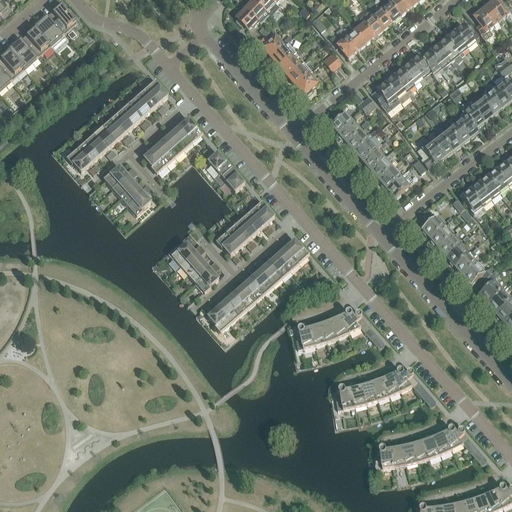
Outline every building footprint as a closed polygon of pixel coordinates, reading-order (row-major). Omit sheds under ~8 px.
[(267,0),(257,0),(254,4),(267,17),(270,13),(271,14),(276,8),(267,0)] [(267,0),(276,8),(281,2),(282,0),(285,0),(287,1),(288,0),(267,0)] [(401,20),(409,13),(398,0),(396,0),(389,6),(401,20)] [(398,0),(409,13),(418,6),(413,0),(398,0)] [(354,5),(350,1),(345,5),(349,9),(354,5)] [(377,9),(381,13),(392,27),(401,20),(389,6),(386,2),(377,9)] [(510,19),(510,18),(497,2),(494,4),(493,3),(489,7),(490,7),(489,8),(503,25),(506,22),(510,26),(511,23),(511,18),(511,20),(510,19)] [(263,21),(267,17),(254,4),(248,10),(247,9),(245,12),(245,13),(259,26),(263,21)] [(324,4),(316,12),(319,15),(327,8),(324,4)] [(56,15),(49,22),(64,39),(78,27),(66,14),(67,13),(62,6),(54,13),(55,14),(55,13),(56,15)] [(283,15),(286,12),(281,7),(278,10),(283,15)] [(503,25),(489,8),(487,10),(486,9),(481,13),(482,14),(481,14),(494,31),(498,28),(500,31),(505,27),(503,25)] [(392,27),(381,13),(377,9),(369,16),(383,34),(392,27)] [(299,16),(306,22),(310,17),(304,11),(299,16)] [(245,13),(244,12),(241,15),(242,16),(237,22),(238,23),(236,25),(242,30),(244,28),(250,34),(253,31),(254,31),(259,26),(245,13)] [(478,17),(473,20),(480,29),(476,32),(481,39),(486,44),(490,41),(493,38),(494,38),(492,35),(495,32),(494,31),(481,14),(480,15),(480,14),(477,16),(478,17)] [(383,34),(369,16),(368,15),(359,22),(363,27),(375,41),(383,34)] [(64,39),(49,22),(42,28),(40,26),(34,31),(51,50),(64,39)] [(321,37),(326,33),(318,22),(313,26),(321,37)] [(475,44),(479,40),(468,26),(463,29),(462,28),(453,35),(467,51),(476,44),(475,44)] [(366,49),(375,41),(363,27),(355,34),(366,49)] [(51,50),(34,31),(28,36),(28,37),(29,36),(30,38),(23,45),(38,62),(51,50)] [(277,39),(278,38),(274,33),(270,36),(275,41),(277,40),(277,39)] [(357,56),(366,49),(355,34),(346,41),(357,56)] [(462,55),(467,51),(453,35),(448,39),(449,41),(446,43),(459,58),(463,63),(465,66),(468,64),(464,59),(465,59),(462,55)] [(263,51),(275,41),(270,36),(259,46),(263,51)] [(285,49),(279,42),(277,40),(275,41),(263,51),(264,51),(263,52),(269,58),(268,59),(270,62),(271,61),(285,49)] [(348,63),(357,56),(346,41),(337,49),(348,63)] [(463,63),(459,58),(446,43),(443,46),(442,44),(437,49),(450,65),(453,62),(458,67),(463,63)] [(38,62),(23,45),(16,51),(14,49),(8,54),(25,73),(38,62)] [(301,52),(293,59),(285,49),(271,61),(272,62),(271,63),(274,66),(274,65),(280,71),(301,52)] [(445,69),(450,65),(437,49),(431,53),(432,54),(429,56),(442,72),(445,75),(448,72),(445,69)] [(304,56),(301,52),(280,71),(279,72),(282,75),(282,74),(288,80),(301,68),(296,62),(304,56)] [(0,71),(12,85),(25,73),(8,54),(2,59),(2,60),(3,59),(4,61),(0,64),(0,71)] [(425,58),(424,56),(419,60),(418,59),(417,59),(431,76),(434,79),(442,72),(429,56),(426,59),(425,58)] [(337,72),(342,68),(333,57),(328,60),(337,72)] [(426,80),(431,76),(417,59),(412,63),(413,65),(410,67),(427,88),(430,85),(426,80)] [(332,76),(337,72),(328,60),(323,64),(332,76)] [(305,67),(310,62),(310,61),(302,68),(301,68),(288,80),(288,81),(287,82),(290,84),(291,84),(296,90),(310,77),(309,76),(312,74),(305,67)] [(511,65),(510,62),(508,64),(506,62),(500,66),(509,77),(511,74),(511,69),(511,68),(511,66),(511,65)] [(500,67),(495,70),(496,71),(502,79),(504,81),(504,80),(509,77),(500,66),(500,67)] [(423,91),(427,88),(410,67),(407,70),(406,68),(401,73),(414,89),(419,85),(423,91)] [(0,95),(12,85),(0,71),(0,95)] [(409,93),(414,89),(401,73),(395,77),(396,79),(393,81),(412,105),(415,102),(411,98),(412,97),(409,93)] [(311,93),(319,87),(310,77),(296,90),(295,91),(298,94),(299,93),(304,99),(305,98),(307,99),(312,94),(311,93)] [(506,83),(504,80),(504,81),(502,79),(494,85),(511,106),(511,105),(511,90),(507,83),(506,83)] [(412,105),(393,81),(391,83),(389,82),(384,86),(400,107),(402,108),(410,102),(412,105)] [(502,113),(511,106),(494,85),(497,88),(488,95),(502,113)] [(168,101),(160,92),(155,86),(146,94),(159,109),(168,101)] [(388,117),(400,107),(384,86),(376,93),(377,95),(373,98),(388,117)] [(453,103),(462,96),(458,92),(449,98),(453,103)] [(150,116),(159,109),(146,94),(137,101),(150,116)] [(494,119),(502,113),(488,95),(480,102),(494,119)] [(142,124),(150,116),(137,101),(128,109),(142,124)] [(372,115),(377,111),(369,101),(364,106),(372,115)] [(485,126),(494,119),(480,102),(471,108),(485,126)] [(433,112),(436,116),(444,110),(441,105),(433,112)] [(366,119),(372,115),(364,106),(359,110),(362,114),(355,120),(357,123),(365,117),(366,119)] [(485,126),(471,108),(466,112),(464,109),(460,112),(463,116),(476,132),(476,133),(485,126)] [(133,131),(142,124),(128,109),(120,116),(133,131)] [(476,132),(463,116),(460,112),(458,110),(456,112),(460,117),(460,118),(462,120),(456,124),(470,142),(479,136),(476,133),(476,132)] [(426,117),(430,122),(436,117),(432,112),(426,117)] [(413,122),(418,118),(414,114),(409,118),(413,122)] [(125,139),(133,131),(120,116),(111,124),(125,139)] [(339,139),(355,125),(346,116),(336,125),(335,124),(332,127),(333,128),(331,129),(339,139)] [(420,130),(424,127),(419,121),(415,125),(420,130)] [(116,146),(125,139),(111,124),(103,131),(116,146)] [(202,139),(196,133),(188,124),(179,132),(193,147),(202,139)] [(462,149),(470,142),(456,124),(448,131),(462,149)] [(347,147),(363,134),(355,125),(339,139),(340,139),(339,140),(343,144),(344,143),(347,147)] [(107,154),(116,146),(103,131),(94,139),(107,154)] [(453,155),(462,149),(448,131),(439,138),(453,155)] [(184,155),(193,147),(179,132),(171,140),(184,155)] [(370,143),(378,136),(375,133),(370,137),(369,137),(367,139),(363,134),(347,147),(348,149),(347,149),(351,153),(352,152),(355,156),(370,143)] [(445,162),(453,155),(439,138),(430,144),(445,162)] [(99,161),(107,154),(94,139),(86,146),(99,161)] [(175,162),(184,155),(171,140),(162,147),(175,162)] [(356,157),(355,158),(358,162),(359,161),(363,165),(378,152),(380,150),(382,148),(374,140),(370,143),(355,156),(356,157)] [(436,169),(445,162),(430,144),(416,155),(422,162),(420,163),(422,165),(428,172),(435,167),(436,169)] [(90,169),(99,161),(86,146),(77,154),(90,169)] [(167,170),(175,162),(162,147),(154,155),(167,170)] [(378,152),(363,165),(363,166),(367,169),(366,170),(369,174),(370,174),(371,174),(386,161),(378,152)] [(81,177),(90,169),(77,154),(68,162),(81,177)] [(158,178),(167,170),(154,155),(145,163),(158,178)] [(386,161),(371,174),(375,178),(374,179),(377,183),(378,182),(379,183),(381,181),(394,170),(396,168),(397,167),(392,161),(396,158),(396,157),(393,155),(386,161)] [(231,173),(226,167),(218,158),(208,166),(219,178),(214,182),(217,185),(231,173)] [(421,178),(426,174),(419,164),(413,168),(421,178)] [(508,190),(511,187),(511,177),(504,167),(496,174),(508,190)] [(381,181),(379,183),(380,185),(383,187),(382,188),(385,192),(386,191),(387,192),(390,189),(402,179),(394,170),(381,181)] [(128,181),(120,172),(105,185),(113,194),(128,181)] [(245,188),(234,176),(231,173),(217,185),(220,188),(225,184),(235,196),(245,188)] [(500,197),(508,190),(496,174),(487,180),(500,197)] [(390,189),(387,192),(395,201),(397,200),(398,201),(401,198),(400,197),(414,185),(405,176),(402,179),(390,189)] [(491,204),(500,197),(487,180),(479,187),(491,204)] [(120,202),(135,189),(128,181),(113,194),(120,202)] [(483,210),(491,204),(479,187),(470,194),(478,204),(483,210)] [(128,211),(143,198),(135,189),(120,202),(128,211)] [(483,210),(478,204),(470,194),(461,200),(474,217),(483,210)] [(136,220),(151,207),(143,198),(128,211),(136,220)] [(460,216),(465,212),(458,203),(453,207),(460,216)] [(274,222),(266,213),(261,207),(252,215),(265,230),(274,222)] [(257,237),(265,230),(252,215),(244,222),(257,237)] [(430,242),(446,228),(438,219),(422,232),(424,234),(423,235),(426,239),(427,238),(430,242)] [(248,245),(257,237),(244,222),(235,230),(248,245)] [(473,222),(472,222),(467,227),(471,231),(476,227),(477,226),(473,222)] [(454,238),(454,237),(446,228),(430,242),(431,243),(430,244),(434,248),(435,247),(439,252),(454,238)] [(511,230),(511,229),(502,235),(506,240),(511,235),(511,230)] [(240,252),(248,245),(235,230),(226,237),(240,252)] [(231,260),(240,252),(226,237),(217,245),(231,260)] [(462,247),(454,238),(439,252),(440,253),(439,253),(442,257),(443,257),(447,261),(462,247)] [(308,260),(303,254),(295,245),(286,253),(299,268),(308,260)] [(477,250),(470,256),(462,247),(447,261),(450,265),(449,265),(453,269),(454,269),(455,270),(477,251),(477,250)] [(181,271),(196,257),(188,248),(173,262),(181,271)] [(471,256),(455,270),(458,274),(457,275),(461,279),(462,278),(463,279),(479,266),(474,260),(477,258),(476,256),(479,253),(477,251),(471,256)] [(291,276),(299,268),(286,253),(277,261),(291,276)] [(188,279),(203,266),(196,257),(181,271),(188,279)] [(282,283),(291,276),(277,261),(269,268),(282,283)] [(196,288),(211,275),(203,266),(188,279),(196,288)] [(487,275),(479,266),(463,279),(466,283),(465,284),(469,288),(470,287),(471,289),(481,281),(485,285),(496,276),(492,271),(487,275)] [(273,291),(282,283),(269,268),(260,276),(268,284),(273,291)] [(204,297),(219,284),(211,275),(196,288),(204,297)] [(273,291),(268,284),(260,276),(252,283),(253,284),(265,298),(273,291)] [(496,284),(500,280),(496,276),(485,285),(488,289),(479,298),(480,299),(480,301),(481,303),(484,303),(487,307),(493,302),(495,302),(497,300),(497,299),(504,293),(496,284)] [(265,298),(253,284),(252,283),(243,291),(256,306),(265,298)] [(248,313),(256,306),(243,291),(235,298),(248,313)] [(511,302),(504,293),(497,299),(497,300),(495,302),(493,302),(487,307),(488,308),(488,310),(490,312),(492,312),(496,317),(501,312),(503,312),(505,310),(505,308),(511,302)] [(239,321),(248,313),(235,298),(226,306),(239,321)] [(511,302),(505,308),(505,310),(503,312),(501,312),(496,317),(496,318),(496,319),(498,321),(500,322),(504,326),(510,321),(511,321),(511,320),(511,302)] [(231,328),(239,321),(226,306),(217,313),(231,328)] [(231,328),(217,313),(208,321),(211,324),(208,327),(213,333),(216,330),(222,336),(231,328)] [(370,331),(358,317),(355,313),(351,316),(350,316),(350,315),(349,315),(348,315),(347,316),(346,316),(346,317),(345,318),(345,319),(341,322),(349,338),(361,332),(364,336),(370,331)] [(341,322),(337,323),(334,319),(330,323),(338,343),(349,338),(341,322)] [(327,347),(338,343),(330,323),(329,323),(331,326),(327,327),(324,323),(320,326),(327,347)] [(315,350),(327,347),(320,326),(319,327),(320,330),(317,331),(314,326),(309,329),(315,350)] [(310,333),(306,334),(304,329),(299,332),(298,333),(298,334),(298,335),(298,336),(298,337),(299,337),(299,338),(300,338),(300,339),(296,340),(299,354),(315,350),(309,329),(309,330),(310,333)] [(373,334),(372,333),(370,331),(364,336),(367,340),(373,334)] [(370,343),(376,338),(373,334),(367,340),(370,343)] [(373,346),(379,341),(376,338),(370,343),(373,346)] [(382,344),(380,342),(379,341),(373,346),(376,349),(382,344)] [(383,346),(382,344),(376,349),(377,351),(378,352),(379,352),(380,352),(381,352),(383,351),(384,349),(384,348),(384,347),(383,346)] [(419,386),(409,375),(406,372),(402,375),(402,374),(401,374),(400,374),(399,374),(398,374),(397,375),(397,376),(396,377),(397,378),(392,380),(400,396),(412,390),(413,391),(419,386)] [(392,380),(388,382),(385,378),(381,381),(389,401),(400,396),(392,380)] [(378,405),(389,401),(381,381),(382,384),(378,386),(375,381),(371,385),(378,405)] [(366,409),(378,405),(371,385),(372,388),(368,389),(365,385),(361,388),(366,409)] [(416,395),(422,389),(419,386),(413,391),(416,395)] [(361,391),(358,392),(355,388),(350,390),(355,412),(366,409),(361,388),(360,388),(361,391)] [(419,398),(425,393),(422,389),(416,395),(419,398)] [(351,394),(347,395),(345,390),(340,392),(339,392),(339,393),(338,394),(338,395),(338,396),(339,397),(340,398),(341,400),(336,401),(338,415),(351,412),(354,412),(355,412),(350,390),(351,394)] [(421,401),(427,396),(425,393),(419,398),(421,401)] [(424,404),(430,399),(427,396),(421,401),(424,404)] [(427,407),(433,402),(430,399),(424,404),(427,407)] [(435,404),(434,404),(433,402),(427,407),(429,409),(429,410),(430,410),(431,410),(433,410),(434,410),(434,409),(435,408),(435,407),(435,406),(435,405),(435,404)] [(467,441),(460,433),(457,430),(454,433),(453,432),(452,432),(451,432),(450,432),(449,432),(449,433),(448,433),(448,434),(448,435),(448,436),(443,438),(451,455),(463,449),(461,446),(467,441)] [(443,438),(440,440),(436,436),(432,439),(440,459),(451,455),(443,438)] [(429,463),(440,459),(432,439),(433,443),(430,444),(427,440),(422,443),(429,463)] [(464,450),(470,444),(467,441),(461,446),(463,449),(464,450)] [(418,467),(429,463),(422,443),(423,446),(419,447),(416,443),(412,446),(418,467)] [(467,453),(473,448),(470,444),(464,450),(467,453)] [(412,450),(409,450),(406,446),(402,448),(406,470),(418,467),(412,446),(411,446),(412,450)] [(402,452),(398,453),(396,448),(391,450),(394,472),(406,470),(402,448),(401,449),(402,452)] [(470,456),(476,451),(473,448),(467,453),(470,456)] [(391,454),(387,454),(386,450),(380,452),(379,453),(379,454),(379,455),(379,456),(379,457),(380,457),(381,458),(381,462),(375,463),(376,474),(394,472),(391,450),(391,451),(391,454)] [(479,454),(476,451),(470,456),(472,459),(473,459),(479,454)] [(475,463),(481,457),(479,454),(473,459),(475,462),(475,463)] [(478,466),(484,461),(481,457),(475,463),(478,466)] [(486,463),(486,462),(484,461),(478,466),(480,467),(481,468),(482,469),(483,469),(484,468),(485,468),(486,467),(486,466),(487,465),(487,464),(486,463)] [(511,492),(508,488),(505,491),(504,491),(503,490),(502,490),(501,490),(500,491),(499,492),(499,493),(499,494),(495,496),(502,511),(504,511),(511,508),(511,492)] [(502,511),(495,496),(491,498),(488,494),(483,497),(489,511),(502,511)] [(477,511),(489,511),(483,497),(483,498),(484,501),(481,502),(478,498),(473,501),(477,511)] [(465,511),(477,511),(473,501),(474,505),(471,506),(468,501),(463,504),(465,511)]
